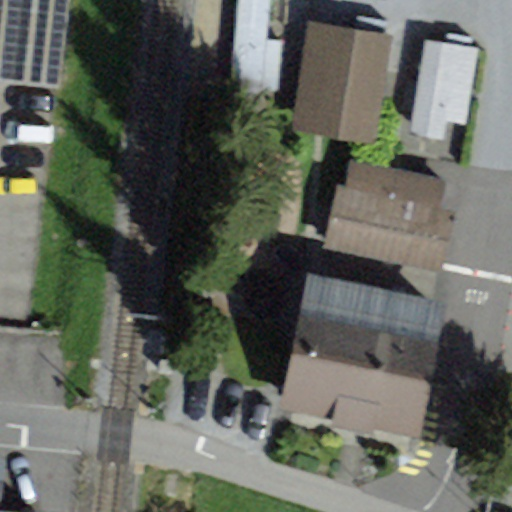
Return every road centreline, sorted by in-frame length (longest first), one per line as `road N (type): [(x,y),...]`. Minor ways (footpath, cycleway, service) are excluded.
road 1 (residential): [(0,423),(171,445),(374,511)]
road 2 (unknown): [(397,511),(483,340),(511,240)]
